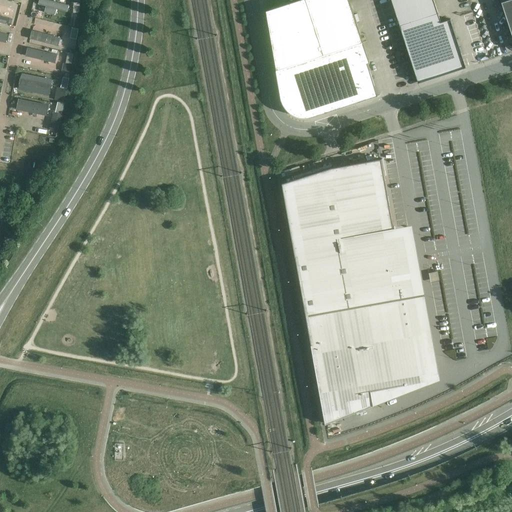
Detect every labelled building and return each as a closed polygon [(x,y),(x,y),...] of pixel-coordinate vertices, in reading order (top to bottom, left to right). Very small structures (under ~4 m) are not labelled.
[(68,6),(46,0),(39,0),(38,4),(46,6),(44,13),(54,15),(56,9),(67,12),(68,6)] [(311,118),(313,117),(353,104),(377,95),(367,63),(369,63),(348,0),(300,0),(266,11),(281,99),(282,101),(282,102),(282,103),(283,105),(285,107),(286,109),(287,110),(289,112),(291,113),(293,115),(294,115),(296,116),(298,117),(300,118),(302,118),(305,118),(307,118),(309,118),(311,118)] [(391,0),(418,83),(419,83),(466,68),(450,20),(441,23),(433,0),(391,0)] [(511,0),(509,0),(501,3),(511,35),(511,0)] [(0,8),(0,22),(11,26),(13,19),(0,15),(0,8)] [(70,38),(77,40),(78,29),(72,28),(70,38)] [(29,40),(59,48),(61,40),(31,32),(29,40)] [(56,64),(58,56),(26,49),(24,57),(56,64)] [(68,53),(66,63),(72,64),(74,54),(68,53)] [(69,73),(71,65),(64,64),(63,71),(69,73)] [(22,74),(19,90),(48,96),(51,80),(22,74)] [(67,89),(68,84),(69,79),(63,77),(61,88),(67,89)] [(473,96),(488,91),(486,86),(471,91),(473,96)] [(63,102),(66,89),(57,87),(54,100),(63,102)] [(18,99),(17,110),(47,116),(49,104),(18,99)] [(61,114),(63,109),(64,104),(58,102),(55,113),(61,114)] [(53,112),(49,129),(58,131),(62,114),(53,112)] [(335,421),(394,398),(394,397),(393,397),(392,388),(427,382),(428,382),(429,381),(430,381),(431,380),(431,379),(432,378),(432,377),(432,376),(432,375),(432,374),(425,334),(413,336),(381,159),(331,168),(282,184),(319,388),(325,424),(335,420),(335,421)]
